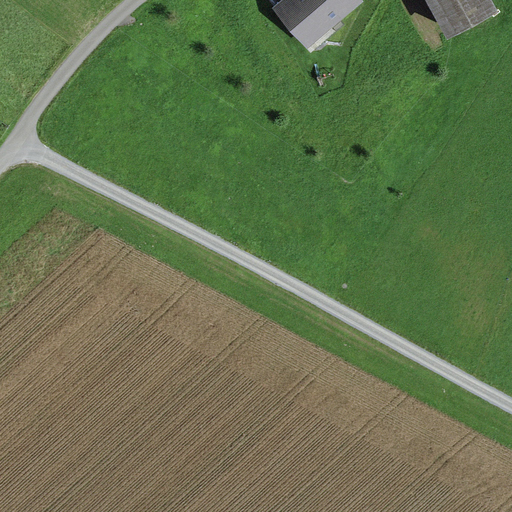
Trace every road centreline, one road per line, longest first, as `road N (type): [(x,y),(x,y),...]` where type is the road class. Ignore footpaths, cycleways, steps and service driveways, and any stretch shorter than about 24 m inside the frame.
road 1 (track): [(511,395),(15,140)]
road 2 (unclassified): [(0,163),(69,67),(138,0)]
